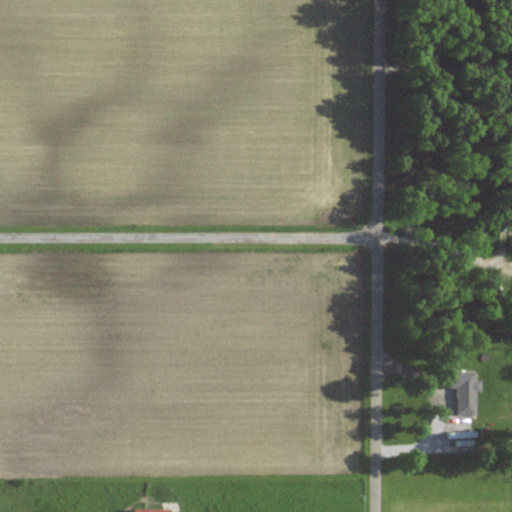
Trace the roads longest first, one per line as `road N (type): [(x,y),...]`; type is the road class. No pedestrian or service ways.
road 1 (residential): [(377,511),(379,0)]
road 2 (residential): [(378,237),(0,237)]
